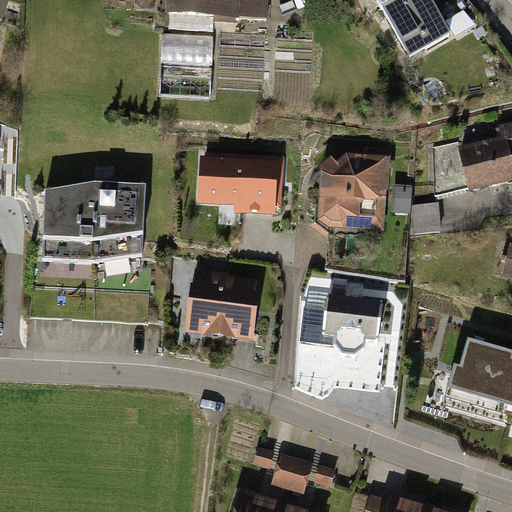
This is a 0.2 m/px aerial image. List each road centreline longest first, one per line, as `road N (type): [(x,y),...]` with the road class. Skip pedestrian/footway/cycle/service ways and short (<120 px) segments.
road 1 (residential): [(0,366),(219,388),(511,492)]
road 2 (track): [(201,511),(219,388)]
